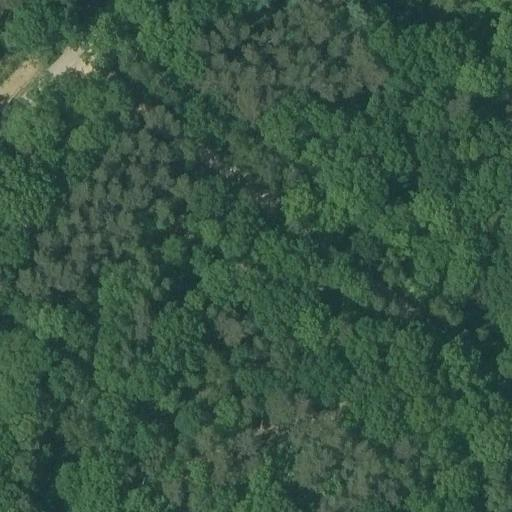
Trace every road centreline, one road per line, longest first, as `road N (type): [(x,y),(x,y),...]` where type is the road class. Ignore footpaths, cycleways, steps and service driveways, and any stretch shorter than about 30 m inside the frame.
road 1 (track): [(511,391),(74,51)]
road 2 (track): [(269,0),(511,59)]
